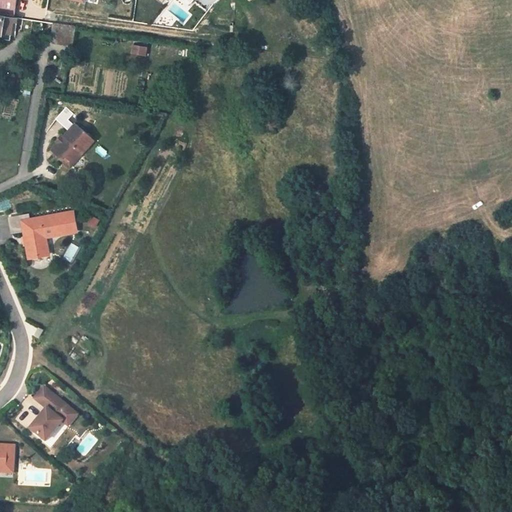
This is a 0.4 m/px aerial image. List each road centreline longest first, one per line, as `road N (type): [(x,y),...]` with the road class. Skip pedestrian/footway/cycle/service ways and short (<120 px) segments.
road 1 (unknown): [(0,185),(22,176),(43,53)]
road 2 (residential): [(0,399),(19,369),(21,336),(0,285)]
